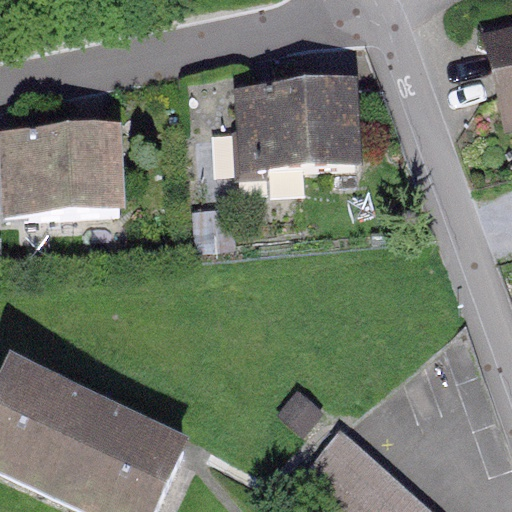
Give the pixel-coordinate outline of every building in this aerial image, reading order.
[(511,44),(491,50),(511,128),(511,44)] [(352,99),(244,105),(248,180),(357,174),(352,99)] [(114,143),(6,150),(11,225),(119,218),(114,143)] [(26,368),(0,426),(0,480),(73,511),(183,511),(211,449),(26,368)] [(498,511),(377,405),(304,487),(332,511),(498,511)]
